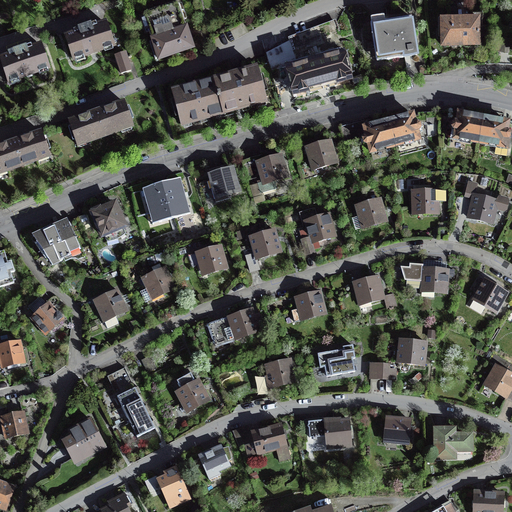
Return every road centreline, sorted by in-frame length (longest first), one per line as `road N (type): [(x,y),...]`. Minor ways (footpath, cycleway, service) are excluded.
road 1 (residential): [(57,511),(218,426),(284,408),(408,402),(511,431)]
road 2 (residential): [(70,374),(199,312),(414,247),(463,250),(511,272)]
road 3 (residential): [(5,224),(186,153),(388,97),(438,92)]
road 4 (residential): [(0,135),(340,0)]
road 5 (residential): [(5,224),(75,309),(70,374)]
road 6 (residential): [(17,511),(70,374)]
road 7 (residential): [(511,461),(403,511)]
